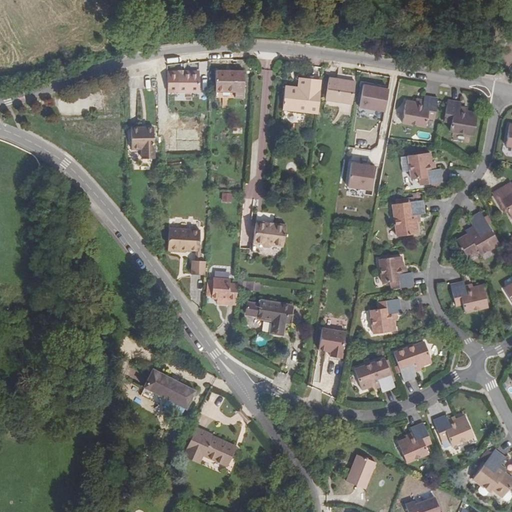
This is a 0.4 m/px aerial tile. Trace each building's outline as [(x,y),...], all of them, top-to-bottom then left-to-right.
[(216,71),(216,92),(236,92),(235,98),(243,99),(244,72),(216,71)] [(189,73),(177,74),(177,92),(190,92),(189,73)] [(199,73),(189,73),(190,92),(198,91),(199,73)] [(305,89),(306,79),(298,78),(297,88),(305,89)] [(352,105),(355,82),(329,78),(325,100),(352,105)] [(305,89),(297,88),(283,87),(281,109),(317,113),(321,80),(306,79),(305,89)] [(388,87),(361,82),(357,106),(384,111),(388,87)] [(197,102),(197,94),(180,93),(179,102),(197,102)] [(427,112),(435,114),(438,96),(423,94),(423,99),(422,104),(417,104),(416,102),(416,101),(405,99),(401,120),(425,125),(426,117),(427,112)] [(453,117),(452,121),(451,130),(474,133),(477,113),(466,111),(466,112),(460,111),(460,105),(461,101),(448,99),(445,115),(453,117)] [(147,148),(147,157),(154,157),(154,126),(133,126),(134,147),(142,147),(142,148),(144,148),(147,148)] [(431,175),(432,182),(448,179),(446,166),(442,166),(438,167),(437,160),(435,149),(411,153),(412,156),(414,170),(415,178),(426,176),(431,175)] [(414,170),(412,156),(405,157),(407,171),(414,170)] [(374,165),(350,161),(346,185),(370,190),(374,165)] [(511,190),(508,192),(504,185),(492,192),(502,210),(506,209),(511,218),(511,217),(511,186),(511,187),(511,186),(511,190)] [(414,216),(418,215),(423,214),(421,201),(415,201),(399,204),(390,205),(395,236),(417,233),(415,222),(414,216)] [(458,245),(460,248),(465,258),(476,251),(478,254),(497,244),(479,212),(467,218),(471,225),(474,232),(468,235),(467,233),(465,234),(455,239),(458,245)] [(265,224),(263,245),(265,247),(270,248),(274,246),(285,247),(288,224),(273,222),(273,225),(265,224)] [(263,245),(265,224),(255,224),(253,244),(263,245)] [(474,232),(471,225),(463,229),(465,234),(467,233),(468,235),(474,232)] [(189,251),(189,230),(169,229),(167,252),(180,254),(181,250),(186,251),(189,251)] [(196,252),(199,252),(200,231),(189,230),(189,251),(196,252)] [(400,267),(400,266),(399,256),(381,258),(385,281),(389,280),(397,280),(398,287),(412,285),(410,272),(405,272),(399,273),(398,267),(400,267)] [(198,262),(195,262),(193,262),(192,276),(206,277),(206,263),(198,262)] [(391,288),(398,287),(397,280),(389,280),(391,288)] [(229,301),(229,306),(237,306),(239,285),(231,285),(232,282),(215,281),(215,283),(214,299),(213,301),(218,301),(229,301)] [(458,305),(458,309),(458,318),(482,316),(481,296),(471,296),(469,296),(470,298),(464,298),(464,293),(463,288),(450,288),(450,305),(458,305)] [(391,312),(397,311),(401,311),(400,297),(383,299),(383,306),(378,307),(371,308),(374,332),(395,329),(394,319),(394,317),(392,317),(391,312)] [(256,315),(257,302),(249,301),(246,303),(245,311),(247,314),(256,315)] [(286,316),(290,317),(291,304),(274,302),(274,305),(259,302),(257,302),(256,315),(258,315),(257,318),(272,320),(270,332),(283,334),(285,322),(286,316)] [(341,358),(346,332),(322,328),(319,350),(330,351),(329,356),(341,358)] [(414,367),(420,365),(431,361),(425,341),(395,351),(399,364),(401,371),(404,380),(417,376),(415,371),(414,367)] [(393,381),(390,371),(385,357),(355,368),(361,388),(373,385),(379,382),(381,386),(383,391),(395,387),(393,381)] [(185,408),(194,391),(153,368),(143,385),(185,408)] [(447,432),(449,436),(452,445),(474,434),(465,415),(456,419),(455,419),(455,421),(451,423),(449,418),(446,413),(434,419),(440,435),(447,432)] [(423,440),(430,438),(423,422),(410,427),(412,431),(415,437),(410,439),(409,438),(407,438),(399,442),(407,461),(428,452),(425,445),(423,440)] [(235,446),(211,436),(212,435),(196,428),(185,451),(201,459),(203,455),(227,465),(235,446)] [(496,469),(499,463),(504,456),(493,448),(473,479),(490,491),(492,488),(502,496),(511,482),(511,476),(504,472),(503,471),(502,473),(496,469)] [(199,463),(201,459),(185,451),(183,455),(199,463)] [(372,463),(354,455),(343,482),(361,489),(372,463)] [(503,471),(504,472),(507,468),(499,463),(496,469),(502,473),(503,471)] [(440,511),(435,496),(414,504),(416,511),(440,511)]
